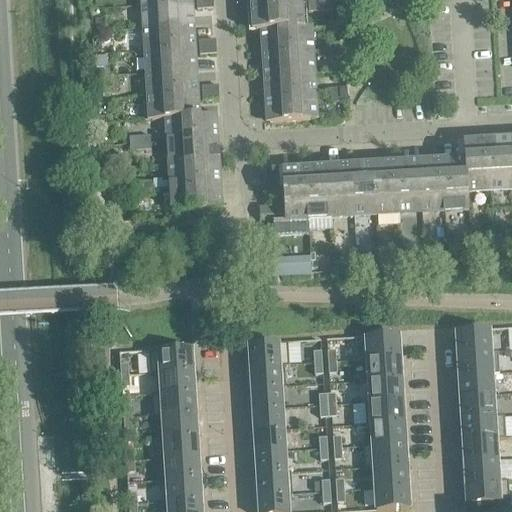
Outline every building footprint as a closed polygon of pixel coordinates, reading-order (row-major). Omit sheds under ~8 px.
[(142,0),(143,1),(144,15),(145,30),(148,30),(186,28),(197,27),(196,11),(194,0),(142,0)] [(201,0),(194,0),(196,11),(206,10),(206,3),(201,4),(201,0)] [(211,0),(201,0),(201,4),(206,3),(206,10),(212,10),(211,0)] [(247,0),(248,3),(248,17),(250,34),(255,34),(257,34),(259,34),(260,34),(260,33),(304,30),(304,14),(303,0),(302,0),(247,0)] [(314,0),(306,0),(307,14),(316,13),(314,0)] [(323,0),(314,0),(316,13),(324,13),(323,0)] [(331,0),(323,0),(324,13),(333,12),(331,0)] [(104,21),(94,22),(94,30),(104,30),(104,21)] [(148,30),(145,30),(146,46),(147,60),(148,76),(151,76),(189,73),(199,73),(198,57),(198,43),(197,27),(186,28),(148,30)] [(260,34),(259,34),(261,59),(262,79),(269,78),(307,76),(311,76),(310,60),(309,46),(308,31),(308,29),(304,30),(260,33),(260,34)] [(204,42),(198,43),(198,57),(209,56),(209,49),(204,49),(204,42)] [(211,42),(204,42),(204,49),(209,49),(209,56),(215,56),(214,42),(213,42),(211,42)] [(335,44),(326,45),(327,59),(335,58),(335,44)] [(343,44),(335,44),(335,58),(344,58),(343,44)] [(106,58),(94,59),(94,70),(107,69),(106,58)] [(151,76),(148,76),(149,92),(150,106),(151,121),(151,122),(164,121),(199,119),(199,118),(202,118),(201,102),(200,88),(199,73),(189,73),(151,76)] [(269,78),(262,79),(265,125),(268,125),(313,122),(313,121),(312,106),(312,92),(311,76),(307,76),(269,78)] [(217,87),(207,88),(207,95),(212,95),(212,102),(218,101),(217,87)] [(207,88),(200,88),(201,102),(212,102),(212,95),(207,95),(207,88)] [(346,89),(337,90),(338,104),(347,103),(346,89)] [(337,90),(329,90),(330,104),(338,104),(337,90)] [(199,119),(164,121),(164,122),(167,122),(168,137),(169,151),(170,166),(174,166),(212,164),(219,163),(216,117),(212,117),(202,118),(199,118),(199,119)] [(149,138),(139,139),(140,153),(150,152),(149,138)] [(139,139),(128,139),(129,143),(129,149),(129,153),(140,153),(139,139)] [(464,148),(462,148),(463,161),(463,165),(463,169),(464,169),(466,193),(466,194),(511,191),(511,187),(509,149),(509,146),(493,147),(479,147),(464,148)] [(174,166),(170,166),(171,182),(172,196),(173,211),(173,213),(218,210),(222,210),(219,163),(212,164),(174,166)] [(434,167),(418,168),(418,171),(421,209),(421,214),(468,211),(467,210),(466,194),(466,193),(464,169),(463,169),(463,165),(448,166),(434,167)] [(388,170),(373,171),(373,174),(375,212),(375,217),(376,229),(399,227),(398,215),(421,214),(421,209),(418,171),(418,168),(402,169),(388,170)] [(343,173),(327,174),(327,177),(330,215),(330,219),(375,217),(375,212),(373,174),(373,171),(357,172),(343,173)] [(274,223),(273,223),(274,240),(306,238),(305,221),(307,221),(308,233),(331,232),(330,219),(330,215),(327,177),(327,174),(311,175),(297,175),(282,176),(281,176),(281,190),(282,208),(283,218),(283,222),(274,223)] [(152,183),(142,184),(143,198),(153,197),(152,183)] [(142,184),(131,185),(132,199),(143,198),(142,184)] [(282,208),(258,209),(259,224),(273,223),(274,223),(283,222),(283,218),(282,208)] [(356,273),(378,272),(378,260),(377,253),(355,255),(356,273)] [(400,259),(378,260),(378,272),(378,273),(401,272),(401,271),(400,259)] [(309,261),(288,262),(288,278),(310,277),(309,263),(309,261)] [(488,333),(455,335),(456,357),(490,355),(488,333)] [(397,338),(360,341),(361,363),(399,361),(397,338)] [(250,370),(279,368),(277,346),(248,348),(250,370)] [(158,376),(191,374),(190,351),(157,353),(158,376)] [(334,353),(326,354),(327,365),(335,365),(334,353)] [(320,354),(312,355),(313,366),(321,366),(320,354)] [(127,367),(126,355),(118,356),(119,368),(127,367)] [(490,355),(456,357),(458,379),(491,377),(490,355)] [(399,361),(361,363),(361,364),(366,364),(367,384),(400,382),(399,361)] [(335,365),(327,365),(328,377),(336,376),(335,365)] [(321,366),(313,366),(314,378),(322,377),(321,366)] [(280,390),(279,368),(250,370),(251,392),(280,390)] [(158,376),(159,397),(193,395),(191,374),(158,376)] [(491,377),(458,379),(459,400),(492,398),(491,377)] [(368,405),(364,405),(364,406),(402,404),(400,382),(367,384),(368,405)] [(120,388),(121,400),(129,399),(128,387),(120,388)] [(281,411),(280,390),(251,392),(252,413),(281,411)] [(193,395),(159,397),(161,419),(194,417),(193,395)] [(334,396),(326,397),(327,409),(335,408),(334,396)] [(326,397),(318,398),(318,409),(326,409),(326,397)] [(492,398),(459,400),(460,422),(503,419),(503,418),(494,419),(492,398)] [(129,399),(121,400),(122,412),(130,411),(129,399)] [(402,404),(364,406),(365,428),(403,425),(402,404)] [(335,408),(327,409),(327,420),(335,419),(335,408)] [(326,409),(318,409),(319,421),(327,420),(326,409)] [(254,435),(283,433),(281,411),(252,413),(254,435)] [(194,417),(161,419),(162,440),(195,438),(194,417)] [(503,419),(460,422),(462,443),(505,441),(503,419)] [(371,448),(361,449),(362,450),(404,447),(403,425),(365,428),(365,429),(370,428),(371,448)] [(123,431),(124,443),(132,442),(131,430),(123,431)] [(284,454),(283,433),(254,435),(255,456),(284,454)] [(164,462),(197,460),(195,438),(162,440),(164,462)] [(340,439),(332,440),(332,451),(340,451),(340,439)] [(326,440),(318,441),(318,452),(326,452),(326,440)] [(505,441),(462,443),(463,465),(496,463),(495,442),(505,441)] [(132,442),(124,443),(125,455),(133,454),(132,442)] [(404,447),(362,450),(363,471),(406,468),(404,447)] [(340,451),(332,451),(333,463),(341,462),(340,451)] [(326,452),(318,452),(319,464),(327,463),(326,452)] [(285,476),(284,454),(255,456),(256,478),(285,476)] [(164,462),(165,484),(198,482),(197,460),(164,462)] [(496,463),(463,465),(465,486),(498,484),(507,484),(511,483),(511,462),(496,464),(496,463)] [(406,468),(363,471),(363,472),(373,471),(374,492),(407,490),(406,468)] [(126,474),(127,486),(135,485),(134,474),(126,474)] [(285,476),(256,478),(258,499),(287,498),(285,476)] [(166,505),(199,503),(198,482),(165,484),(166,505)] [(328,483),(320,484),(321,496),(329,495),(328,483)] [(342,483),(334,483),(335,495),(343,494),(342,483)] [(498,484),(465,486),(466,509),(509,506),(507,484),(498,484)] [(135,485),(127,486),(127,498),(135,497),(135,485)] [(408,511),(407,490),(374,492),(375,511),(408,511)] [(343,494),(335,495),(336,506),(344,506),(343,494)] [(329,495),(321,496),(322,507),(330,506),(329,495)] [(287,511),(287,498),(258,499),(258,511),(287,511)] [(199,511),(199,503),(166,505),(166,511),(199,511)]
